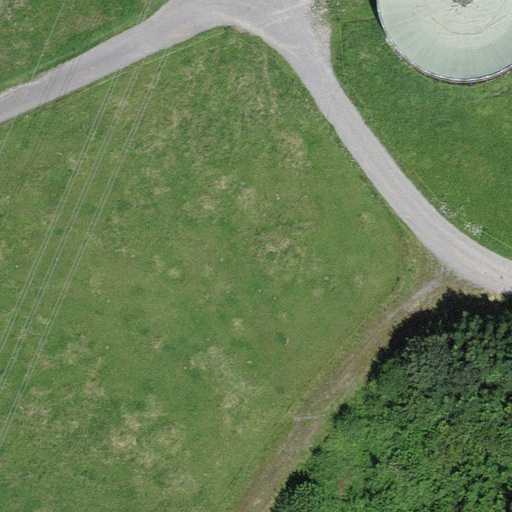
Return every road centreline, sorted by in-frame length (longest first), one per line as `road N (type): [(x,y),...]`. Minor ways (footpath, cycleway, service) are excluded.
road 1 (track): [(511,277),(453,246),(401,198),(265,0)]
road 2 (track): [(207,0),(0,106)]
